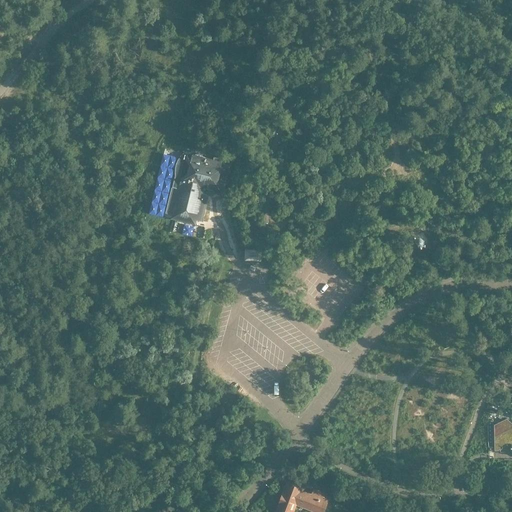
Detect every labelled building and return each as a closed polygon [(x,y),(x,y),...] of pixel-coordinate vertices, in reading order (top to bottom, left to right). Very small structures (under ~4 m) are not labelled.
[(172,186),(166,212),(202,220),(208,195),(207,194),(208,191),(222,194),(229,163),(210,158),(210,159),(184,153),(180,156),(178,159),(177,163),(176,166),(175,171),(175,175),(174,182),(172,182),(171,186),(172,186)] [(161,189),(157,204),(165,206),(169,191),(161,189)] [(246,260),(260,260),(261,251),(246,250),(246,260)] [(511,423),(507,419),(495,425),(496,447),(495,447),(495,449),(500,449),(500,452),(511,451),(511,423)] [(287,483),(275,511),(294,511),(297,505),(314,511),(323,511),(330,495),(314,489),(312,494),(302,490),(302,489),(287,483)]
